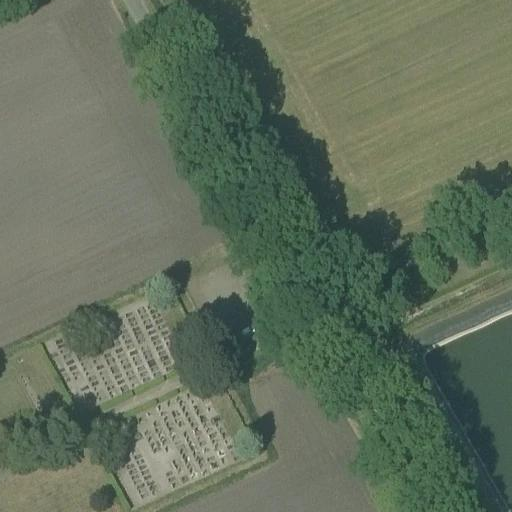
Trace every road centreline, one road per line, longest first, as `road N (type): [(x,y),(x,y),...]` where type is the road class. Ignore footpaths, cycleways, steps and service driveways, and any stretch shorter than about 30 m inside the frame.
road 1 (unclassified): [(423,511),(131,0)]
road 2 (track): [(313,320),(511,237)]
